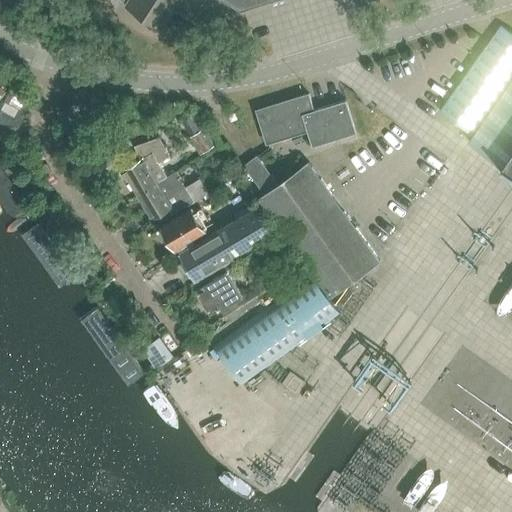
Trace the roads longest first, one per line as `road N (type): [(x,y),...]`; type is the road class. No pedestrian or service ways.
road 1 (unclassified): [(54,61),(152,81),(244,80),(499,0)]
road 2 (unclassified): [(176,351),(49,163),(54,61)]
